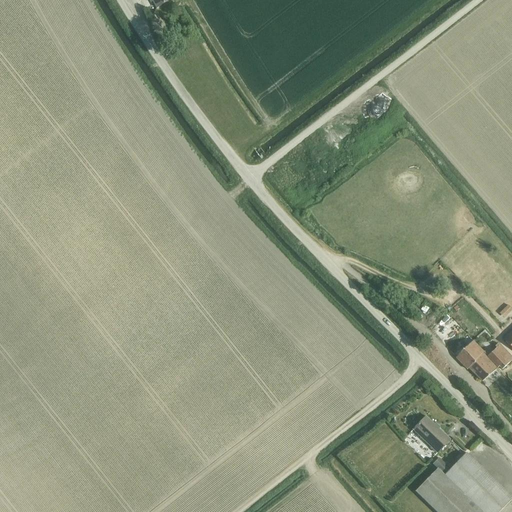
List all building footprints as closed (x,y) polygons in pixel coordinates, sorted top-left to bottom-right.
[(151,0),(156,9),(170,1),(169,0),(151,0)] [(430,309),(433,303),(427,300),(424,305),(430,309)] [(508,306),(500,314),(504,318),(511,310),(508,306)] [(445,314),(429,330),(467,370),(469,368),(482,382),(496,369),(488,360),(486,358),(485,357),(485,356),(477,347),(445,314)] [(511,331),(503,340),(511,349),(511,331)] [(496,349),(486,358),(488,360),(496,369),(498,367),(502,370),(508,364),(511,360),(511,358),(498,344),(495,347),(496,349)] [(413,431),(437,453),(449,440),(425,418),(413,431)] [(432,465),(437,469),(480,511),(499,511),(511,499),(488,476),(466,454),(449,470),(438,459),(432,465)] [(480,511),(437,469),(415,491),(435,511),(480,511)]
